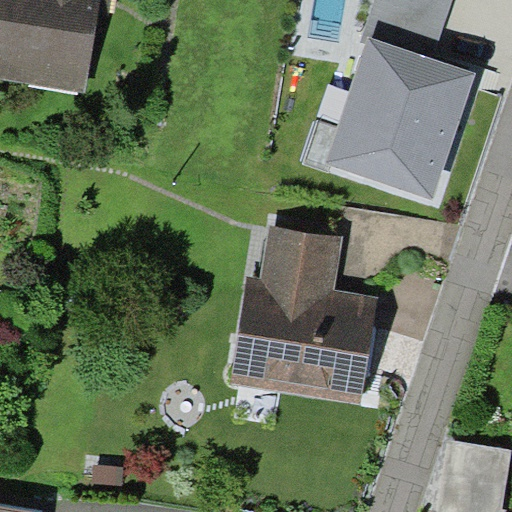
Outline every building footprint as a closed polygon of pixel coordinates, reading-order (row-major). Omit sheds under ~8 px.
[(0,0),(0,78),(85,92),(99,0),(0,0)] [(472,70),(366,34),(323,158),(429,194),(472,70)] [(353,225),(278,215),(270,275),(249,273),(235,373),(374,392),(388,291),(345,286),(353,225)] [(511,511),(511,457),(503,511),(511,511)] [(45,511),(48,498),(0,491),(0,511),(45,511)]
